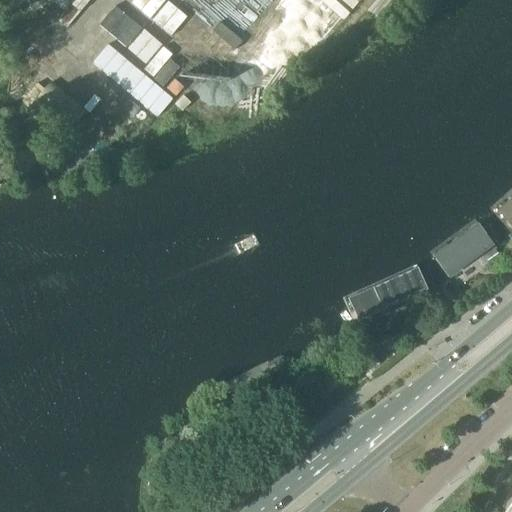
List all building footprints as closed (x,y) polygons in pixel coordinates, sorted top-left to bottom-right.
[(50,84),(36,101),(54,116),(71,130),(85,114),(50,84)] [(30,108),(24,115),(36,130),(39,134),(54,116),(36,101),(30,108)] [(511,196),(492,213),(511,235),(511,233),(511,196)] [(429,256),(450,285),(495,252),(473,223),(429,256)] [(487,268),(499,260),(497,258),(494,254),(483,262),(486,266),(487,268)] [(337,309),(346,328),(432,289),(424,270),(337,309)] [(442,301),(440,297),(437,289),(421,296),(424,304),(426,308),(442,301)] [(285,356),(291,369),(345,343),(339,331),(285,356)] [(511,511),(511,499),(503,511),(511,511)]
